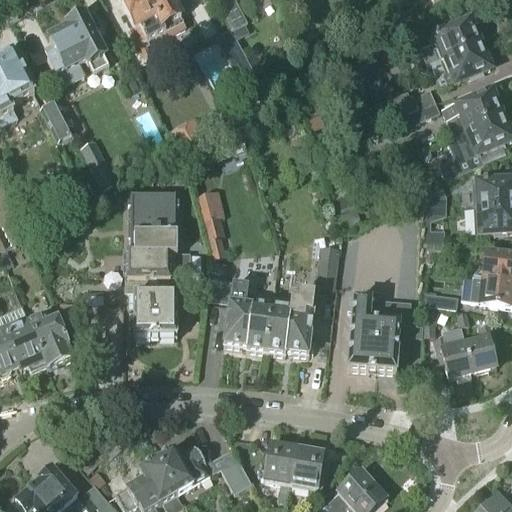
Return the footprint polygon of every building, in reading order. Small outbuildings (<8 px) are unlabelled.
[(180,25),(166,0),(118,0),(117,1),(121,9),(120,10),(133,36),(128,38),(136,55),(138,55),(142,64),(147,61),(142,52),(165,41),(166,44),(184,35),(179,26),(180,25)] [(452,0),(427,0),(433,11),(452,0)] [(233,6),(218,13),(231,38),(245,31),(233,6)] [(84,26),(83,24),(78,23),(69,27),(66,33),(68,38),(48,47),(51,54),(44,57),(49,66),(46,67),(54,84),(55,83),(59,90),(69,85),(66,78),(84,70),(85,73),(87,72),(92,82),(107,75),(102,65),(103,64),(92,42),(99,39),(100,36),(95,24),(90,23),(84,26)] [(441,67),(480,52),(469,27),(428,44),(433,56),(436,54),(441,67)] [(419,52),(416,45),(407,49),(411,56),(419,52)] [(489,75),(480,52),(441,67),(430,71),(435,85),(434,85),(438,97),(449,93),(489,75)] [(242,55),(228,63),(242,91),(256,84),(242,55)] [(13,121),(37,109),(33,101),(13,61),(0,67),(0,135),(16,127),(13,121)] [(435,111),(431,101),(429,97),(409,106),(406,100),(387,108),(395,127),(403,123),(404,124),(435,111)] [(446,146),(501,123),(491,99),(443,119),(447,129),(446,130),(452,143),(446,146)] [(71,144),(60,121),(54,109),(39,117),(56,151),(71,144)] [(408,134),(415,130),(439,120),(435,111),(404,124),(408,134)] [(501,123),(446,146),(453,164),(440,175),(445,188),(483,171),(478,160),(511,147),(501,123)] [(208,149),(194,124),(168,138),(182,163),(208,149)] [(94,150),(81,157),(103,200),(116,193),(94,150)] [(511,212),(511,186),(472,189),(473,215),(477,215),(511,212)] [(423,229),(430,227),(445,223),(445,203),(441,193),(424,201),(423,229)] [(196,203),(203,229),(212,268),(225,265),(220,246),(224,245),(219,225),(224,224),(218,198),(196,203)] [(189,262),(177,262),(177,201),(129,201),(129,243),(134,243),(134,258),(127,258),(127,298),(137,298),(137,302),(134,302),(134,344),(177,344),(177,302),(174,302),(174,286),(189,286),(189,262)] [(0,223),(10,219),(5,208),(0,210),(0,223)] [(511,212),(477,215),(478,228),(474,228),(475,241),(511,238),(511,212)] [(361,232),(356,215),(335,221),(340,238),(361,232)] [(10,219),(0,223),(0,233),(1,233),(11,253),(22,247),(10,219)] [(422,251),(443,250),(443,237),(429,237),(430,227),(423,229),(422,251)] [(443,250),(422,251),(422,270),(432,270),(433,263),(443,263),(443,250)] [(319,251),(314,296),(333,298),(338,253),(319,251)] [(6,255),(4,256),(0,258),(0,259),(4,270),(11,267),(6,255)] [(484,286),(511,289),(511,263),(502,262),(487,260),(486,273),(480,273),(472,280),(472,284),(484,286)] [(266,360),(273,304),(248,301),(249,293),(250,280),(236,278),(234,291),(233,291),(231,311),(229,310),(224,352),(247,355),(247,357),(266,360)] [(469,308),(490,311),(489,312),(511,314),(511,289),(484,286),(472,284),(469,308)] [(316,301),(315,301),(300,299),(299,307),(273,304),(266,360),(286,362),(286,360),(309,363),(314,321),(313,321),(316,301)] [(456,316),(457,304),(431,301),(430,312),(456,316)] [(409,333),(411,311),(354,307),(348,377),(397,381),(399,355),(398,355),(400,332),(409,333)] [(53,310),(62,330),(84,330),(85,310),(53,310)] [(0,322),(0,326),(2,330),(2,332),(3,334),(20,375),(21,378),(30,375),(31,377),(46,371),(29,331),(22,313),(0,322)] [(461,334),(469,332),(466,320),(458,322),(461,334)] [(29,331),(46,371),(48,376),(72,366),(57,329),(56,329),(53,321),(29,331)] [(422,327),(422,344),(433,344),(434,328),(422,327)] [(20,375),(3,334),(2,332),(2,330),(0,331),(0,385),(1,386),(9,383),(11,378),(20,375)] [(463,351),(471,380),(496,374),(492,358),(496,357),(490,333),(480,335),(482,346),(463,351)] [(471,380),(463,351),(448,355),(446,344),(435,347),(440,371),(444,370),(449,386),(471,380)] [(291,492),(297,456),(270,452),(267,470),(262,469),(261,477),(265,478),(264,487),(291,492)] [(174,458),(156,468),(177,503),(220,477),(235,501),(252,490),(231,455),(210,467),(209,465),(211,461),(207,455),(202,454),(196,458),(195,456),(178,466),(174,458)] [(297,456),(291,492),(321,497),(324,480),(320,479),(323,461),(297,456)] [(177,503),(156,468),(140,478),(144,486),(127,496),(127,497),(116,503),(121,511),(161,511),(162,511),(182,511),(180,509),(177,503)] [(110,511),(93,492),(77,505),(51,475),(50,476),(49,475),(47,473),(45,475),(46,476),(39,482),(38,481),(37,482),(39,483),(38,487),(39,488),(16,509),(18,511),(110,511)] [(380,511),(387,506),(361,478),(338,499),(339,500),(325,511),(322,511),(319,507),(313,511),(380,511)]
